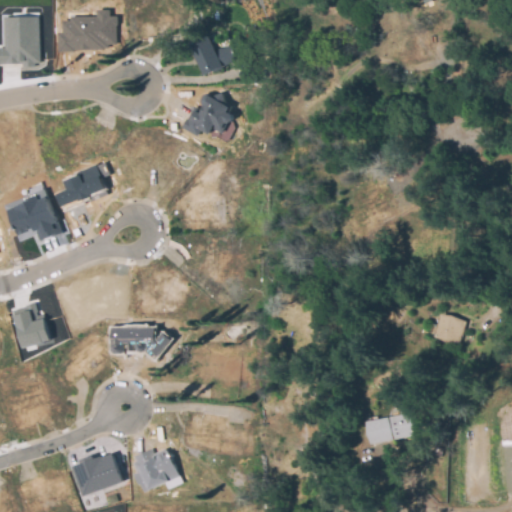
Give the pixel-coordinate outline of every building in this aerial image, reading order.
[(58,51),(109,50),(109,45),(117,44),(116,16),(110,16),(110,9),(96,10),(97,17),(62,18),(62,32),(57,32),(58,51)] [(38,17),(38,61),(33,61),(33,65),(22,65),(22,61),(0,61),(0,46),(5,46),(5,17),(38,17)] [(209,75),(195,45),(215,35),(212,30),(226,24),(243,59),(209,75)] [(224,91),(227,101),(233,104),(230,109),(233,111),(234,115),(233,118),(230,118),(224,128),(214,123),(210,130),(201,125),(197,132),(185,125),(195,107),(203,111),(206,104),(204,103),(203,98),(206,93),(211,91),(215,94),(224,91)] [(63,210),(108,194),(102,177),(109,175),(105,162),(63,177),(67,189),(57,192),(63,210)] [(62,230),(53,234),(52,233),(41,237),(38,231),(22,237),(8,202),(50,186),(63,221),(59,222),(62,230)] [(30,305),(34,319),(44,316),(50,337),(44,338),(44,340),(24,346),(14,309),(30,305)] [(459,344),(446,343),(435,338),(441,314),(451,316),(467,321),(462,338),(461,337),(459,344)] [(155,328),(155,333),(164,333),(169,338),(165,343),(166,343),(158,353),(156,352),(153,355),(147,349),(149,346),(146,344),(145,349),(141,351),(138,349),(137,346),(138,340),(123,341),(123,350),(121,352),(114,352),(112,350),(112,329),(155,328)] [(371,443),(367,420),(408,413),(412,436),(371,443)] [(317,425),(310,444),(296,439),(303,420),(317,425)] [(155,454),(166,449),(168,452),(170,451),(181,477),(180,477),(182,482),(169,488),(167,483),(150,490),(147,492),(145,493),(141,484),(139,485),(134,474),(137,473),(138,473),(136,467),(134,463),(137,462),(135,457),(153,449),(155,454)] [(73,467),(113,453),(123,482),(83,496),(73,467)]
